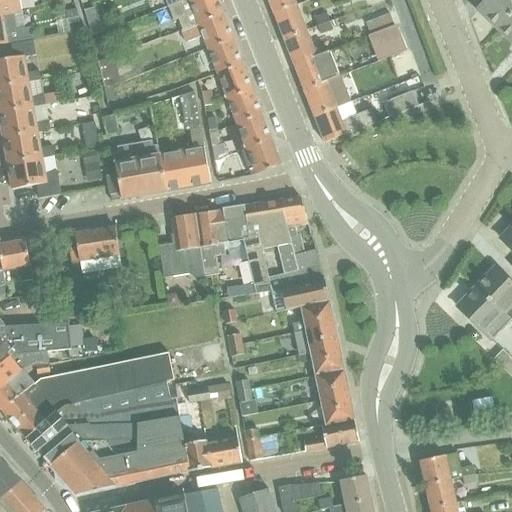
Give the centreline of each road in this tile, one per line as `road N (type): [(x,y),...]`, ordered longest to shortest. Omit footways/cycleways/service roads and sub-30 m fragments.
road 1 (residential): [(0,230),(314,179)]
road 2 (residential): [(291,462),(64,509)]
road 3 (secondary): [(314,179),(241,0)]
road 4 (residential): [(391,285),(428,268),(503,147)]
road 5 (secondary): [(384,453),(377,403),(396,329),(391,285)]
road 6 (residential): [(503,147),(440,0)]
road 7 (secondary): [(391,285),(378,228),(314,179)]
road 8 (secondary): [(314,179),(346,245),(391,285)]
road 9 (residential): [(511,433),(384,453)]
